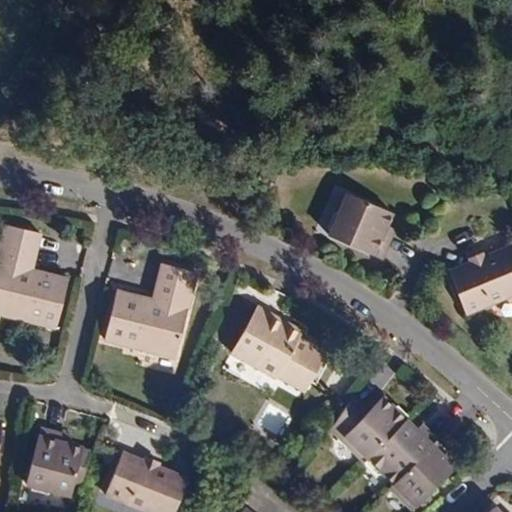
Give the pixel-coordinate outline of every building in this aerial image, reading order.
[(394,212),(350,192),(331,234),(383,257),(393,235),(386,231),(394,212)] [(69,279),(35,270),(27,268),(37,231),(9,224),(0,259),(0,305),(3,306),(2,312),(58,325),(69,279)] [(44,233),(37,231),(27,268),(35,270),(44,233)] [(481,257),(499,252),(497,245),(479,250),(481,257)] [(511,247),(499,252),(481,257),(452,266),(464,307),(511,292),(511,247)] [(162,301),(172,264),(166,262),(156,299),(162,301)] [(200,270),(172,264),(162,301),(156,299),(119,290),(107,337),(164,352),(165,347),(180,351),(200,270)] [(305,331),(260,306),(233,353),(279,378),(282,373),(310,389),(315,379),(320,382),(339,348),(326,340),(321,349),(301,338),(305,331)] [(165,347),(164,352),(178,356),(180,351),(165,347)] [(358,393),(352,401),(367,416),(373,410),(358,393)] [(335,426),(369,460),(410,418),(388,396),(373,410),(367,416),(352,401),(335,426)] [(389,473),(397,482),(441,440),(431,430),(426,435),(421,430),(410,418),(369,460),(382,473),(389,473)] [(426,435),(431,430),(426,425),(421,430),(426,435)] [(62,441),(64,433),(41,428),(29,484),(71,493),(74,480),(83,482),(90,448),(68,442),(62,441)] [(452,451),(441,440),(397,482),(394,485),(416,508),(458,467),(447,455),(452,451)] [(152,511),(180,511),(184,504),(193,507),(199,493),(190,490),(193,482),(163,470),(147,463),(130,456),(112,496),(152,511)] [(150,456),(147,463),(163,470),(166,462),(150,456)]
